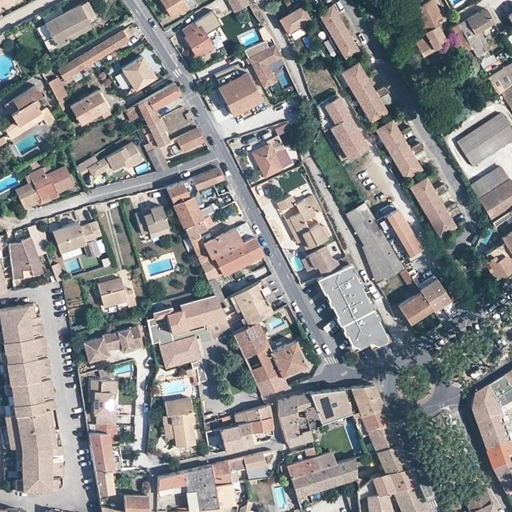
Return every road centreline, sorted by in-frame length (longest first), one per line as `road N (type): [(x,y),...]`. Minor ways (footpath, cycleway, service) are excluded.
road 1 (unknown): [(483,304),(462,255),(462,198),(343,0)]
road 2 (residential): [(151,511),(152,473),(272,442),(269,396),(333,372)]
road 3 (residential): [(333,372),(222,155)]
road 4 (residential): [(6,221),(222,155)]
road 5 (residential): [(222,155),(132,0)]
road 6 (unknown): [(137,8),(14,84),(0,104)]
road 7 (residential): [(511,286),(408,360)]
road 8 (residential): [(505,511),(455,397)]
